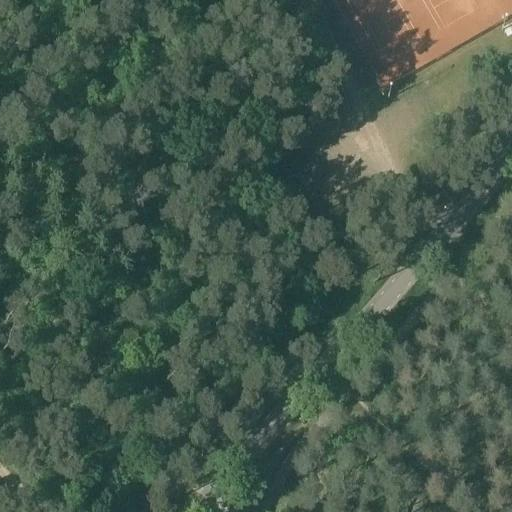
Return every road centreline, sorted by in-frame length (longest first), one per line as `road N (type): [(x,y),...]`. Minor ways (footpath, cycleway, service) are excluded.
road 1 (unclassified): [(511,159),(200,511)]
road 2 (track): [(347,346),(298,303),(233,220),(194,105)]
road 3 (track): [(0,53),(55,92),(130,116),(194,105)]
